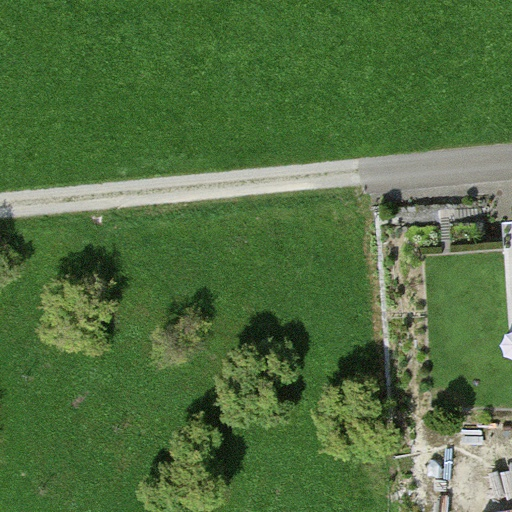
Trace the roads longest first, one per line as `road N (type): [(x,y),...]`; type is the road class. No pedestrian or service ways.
road 1 (track): [(377,175),(0,212)]
road 2 (residential): [(511,163),(377,175)]
